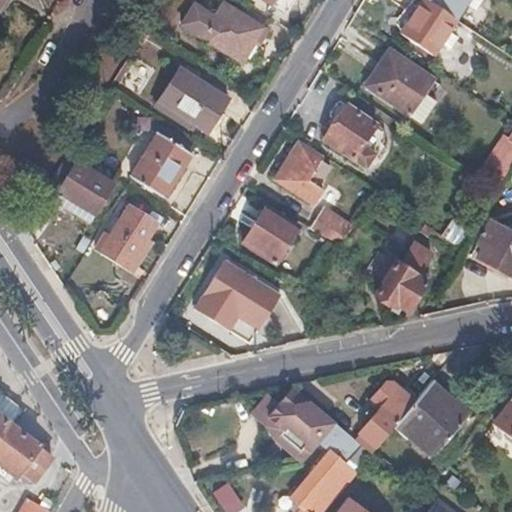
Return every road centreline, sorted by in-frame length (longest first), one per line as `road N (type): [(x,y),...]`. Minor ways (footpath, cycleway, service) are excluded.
road 1 (residential): [(344,0),(100,395)]
road 2 (residential): [(511,318),(100,395)]
road 3 (primary): [(100,395),(87,358),(0,222)]
road 4 (primary): [(0,260),(76,384),(100,395)]
road 5 (residential): [(0,126),(57,80),(93,0)]
